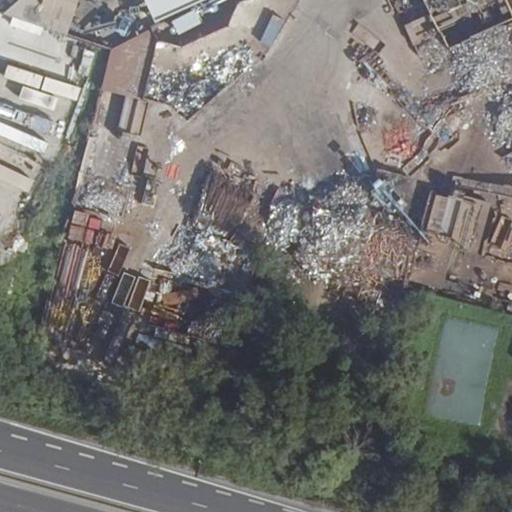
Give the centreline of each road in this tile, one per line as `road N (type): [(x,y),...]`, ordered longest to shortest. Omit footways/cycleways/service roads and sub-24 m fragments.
road 1 (trunk): [(239,511),(0,445)]
road 2 (unknown): [(329,0),(251,97)]
